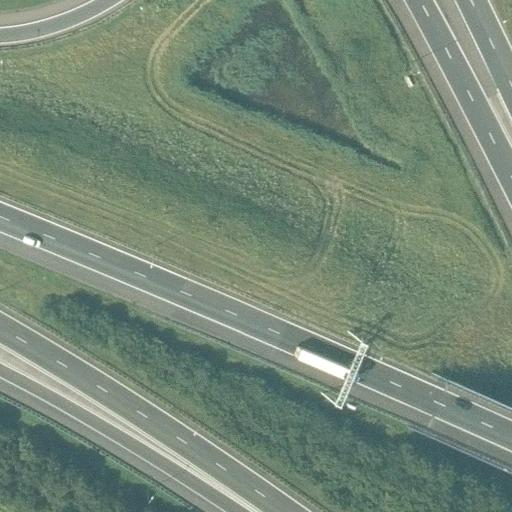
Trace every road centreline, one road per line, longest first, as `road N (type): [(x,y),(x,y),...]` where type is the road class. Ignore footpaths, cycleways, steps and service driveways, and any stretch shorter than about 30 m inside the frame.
road 1 (motorway): [(0,219),(511,436)]
road 2 (motorway): [(0,330),(281,511)]
road 3 (motorway): [(0,372),(232,511)]
road 4 (motorway): [(417,0),(511,179)]
